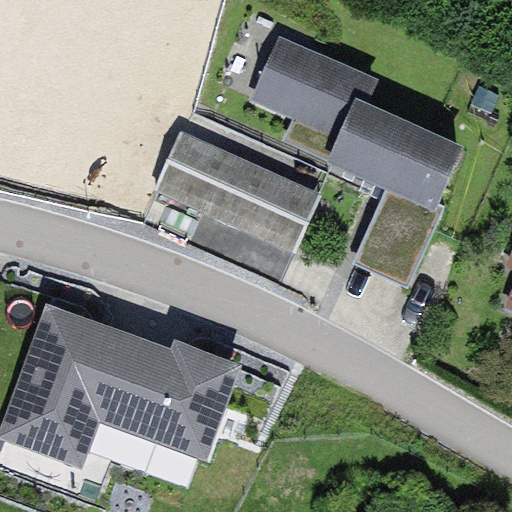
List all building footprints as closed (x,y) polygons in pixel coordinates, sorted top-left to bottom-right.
[(370,85),(272,41),(244,102),(342,147),(370,85)] [(461,159),(366,116),(336,180),(431,224),(461,159)] [(177,144),(156,194),(294,250),(315,200),(177,144)] [(511,277),(498,307),(511,314),(511,277)] [(187,511),(234,380),(37,311),(0,415),(0,470),(118,511),(187,511)]
